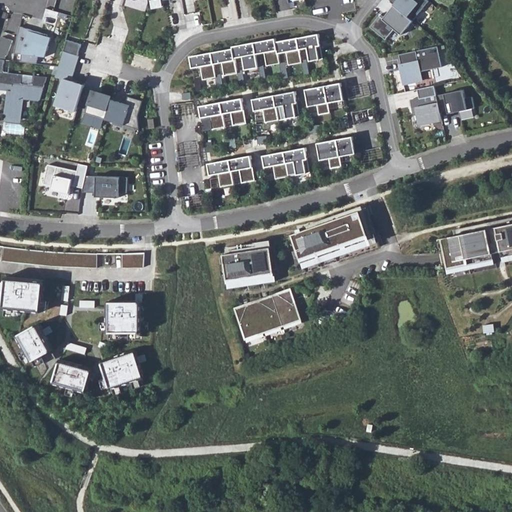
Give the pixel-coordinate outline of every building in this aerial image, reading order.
[(275,0),(277,10),(289,8),(287,0),(275,0)] [(394,5),(413,20),(429,1),(428,0),(391,0),(390,2),(394,5)] [(413,20),(394,5),(383,18),(379,15),(370,26),(386,39),(395,28),(402,34),(413,20)] [(47,56),(53,36),(21,25),(16,52),(23,52),(22,61),(38,61),(39,55),(47,56)] [(318,33),(297,37),(299,49),(307,47),(309,60),(323,58),(319,40),(318,33)] [(0,72),(3,73),(5,59),(14,38),(2,35),(0,38),(0,72)] [(297,37),(275,41),(277,53),(285,51),(286,54),(288,64),(301,62),(299,49),(297,37)] [(275,38),(253,42),(255,53),(264,52),(264,56),(266,65),(279,63),(277,53),(275,41),(275,38)] [(232,46),(232,48),(234,58),(242,56),(243,60),(245,69),(258,67),(255,53),(253,42),(232,46)] [(439,46),(400,54),(403,69),(401,69),(402,75),(404,84),(424,80),(422,71),(443,66),(439,46)] [(232,48),(211,52),(213,63),(221,62),(222,65),(224,75),(237,73),(234,58),(232,48)] [(62,51),(55,76),(63,79),(56,105),(76,111),(78,107),(83,88),(84,84),(71,80),(78,55),(62,51)] [(211,52),(189,56),(191,67),(200,66),(200,69),(202,79),(215,76),(213,63),(211,52)] [(0,72),(0,90),(12,92),(11,98),(9,98),(7,118),(21,120),(24,99),(40,101),(47,78),(35,77),(35,84),(29,84),(29,85),(22,84),(23,75),(3,73),(0,72)] [(331,85),(325,86),(328,103),(344,100),(341,83),(331,85)] [(325,86),(305,89),(308,106),(317,105),(318,108),(319,115),(330,113),(328,103),(325,86)] [(435,86),(418,89),(420,98),(411,100),(414,113),(417,112),(420,125),(442,120),(440,112),(437,95),(435,86)] [(112,96),(83,88),(78,107),(86,109),(85,113),(105,119),(107,114),(112,96)] [(464,90),(437,95),(440,112),(448,110),(449,114),(461,111),(475,108),(473,97),(466,98),(464,90)] [(295,91),(274,95),(276,107),(284,105),(287,119),(300,116),(297,99),(295,91)] [(274,95),(252,99),(254,111),(263,109),(263,112),(265,122),(278,120),(276,107),(274,95)] [(121,99),(112,96),(107,114),(114,116),(113,121),(139,129),(137,116),(142,101),(128,96),(126,103),(123,103),(120,102),(121,99)] [(242,98),(220,102),(223,114),(231,112),(233,126),(246,123),(244,108),(242,98)] [(220,102),(199,106),(201,118),(209,116),(210,118),(212,129),(225,127),(223,114),(220,102)] [(343,138),(337,140),(340,156),(356,153),(353,137),(343,138)] [(337,140),(317,143),(320,160),(329,158),(329,160),(331,168),(341,166),(340,156),(337,140)] [(306,148),(284,152),(286,163),(295,162),(297,175),(310,172),(307,157),(306,148)] [(284,152),(263,156),(265,167),(273,165),(274,168),(276,179),(289,176),(286,163),(284,152)] [(251,156),(229,160),(231,171),(239,170),(242,183),(255,180),(252,165),(251,156)] [(229,160),(208,163),(210,175),(218,174),(219,176),(221,187),(234,184),(231,171),(229,160)] [(48,164),(43,184),(52,186),(51,189),(60,191),(59,193),(69,195),(71,185),(83,188),(86,175),(88,166),(79,164),(77,171),(48,164)] [(86,175),(83,188),(82,192),(99,193),(99,197),(119,197),(119,192),(127,192),(128,177),(86,175)] [(224,255),(230,288),(274,281),(291,278),(380,246),(365,203),(358,206),(316,222),(297,226),(298,233),(287,236),(272,240),(236,246),(221,248),(222,255),(224,255)] [(457,235),(443,238),(450,273),(497,263),(498,267),(503,266),(511,264),(511,217),(510,218),(455,229),(457,235)] [(97,268),(97,254),(66,253),(45,251),(31,250),(5,247),(3,261),(31,264),(60,267),(97,268)] [(145,252),(123,253),(123,267),(144,267),(145,252)] [(6,290),(4,308),(42,312),(45,280),(31,279),(7,276),(6,283),(6,290)] [(243,305),(234,308),(246,340),(302,320),(291,288),(279,292),(263,298),(243,305)] [(144,301),(143,301),(136,301),(108,301),(108,312),(108,332),(144,332),(144,301)] [(43,330),(40,323),(18,335),(33,362),(45,355),(54,349),(46,335),(43,330)] [(135,349),(102,360),(104,369),(107,377),(110,384),(111,389),(145,378),(140,363),(138,357),(135,349)] [(93,368),(60,359),(53,383),(86,392),(91,377),(93,368)]
